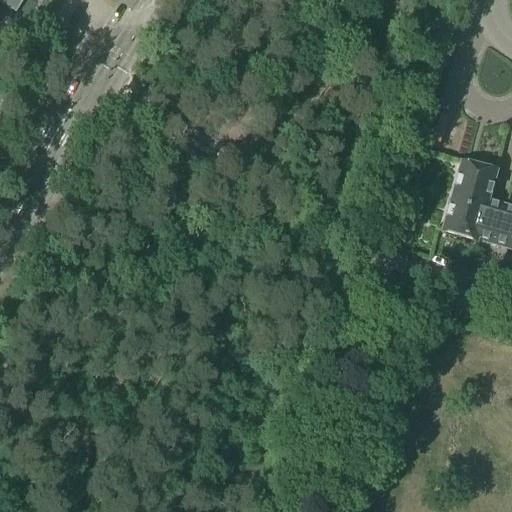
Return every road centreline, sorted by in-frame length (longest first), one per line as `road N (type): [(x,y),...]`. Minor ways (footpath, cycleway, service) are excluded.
road 1 (unclassified): [(298,511),(439,0)]
road 2 (unknown): [(261,511),(286,383),(387,0)]
